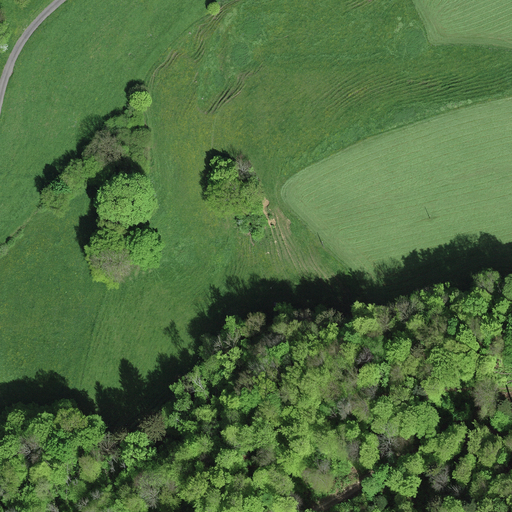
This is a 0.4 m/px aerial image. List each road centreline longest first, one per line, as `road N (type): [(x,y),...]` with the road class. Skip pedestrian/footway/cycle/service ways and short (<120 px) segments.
road 1 (track): [(312,511),(398,460),(511,425)]
road 2 (track): [(172,511),(321,425)]
